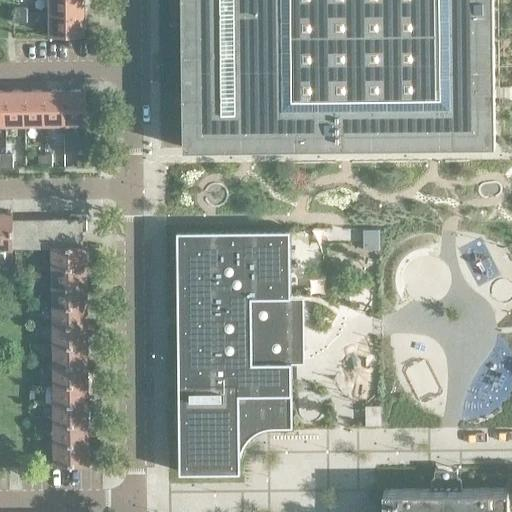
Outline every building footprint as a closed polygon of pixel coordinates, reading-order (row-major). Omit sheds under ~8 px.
[(84,12),(83,0),(50,0),(50,5),(48,5),(49,11),(50,11),(50,13),(84,12)] [(182,0),(184,147),(495,144),(493,0),(182,0)] [(84,33),(84,12),(50,13),(51,24),(49,24),(49,31),(51,31),(51,33),(84,33)] [(45,123),(44,89),(25,90),(25,123),(36,123),(36,124),(43,124),(43,123),(45,123)] [(64,122),(64,89),(44,89),(45,123),(56,122),(56,124),(63,124),(63,122),(64,122)] [(85,122),(85,89),(64,89),(64,122),(76,122),(76,124),(82,124),(82,122),(85,122)] [(25,123),(25,90),(5,90),(5,123),(17,123),(17,125),(24,125),(24,123),(25,123)] [(13,246),(13,219),(12,213),(0,213),(0,248),(1,248),(0,246),(13,246)] [(82,245),(82,230),(86,230),(86,214),(70,214),(70,218),(49,219),(49,246),(53,246),(53,257),(51,257),(51,264),(53,264),(53,265),(87,265),(86,244),(82,245)] [(25,246),(25,219),(13,219),(13,246),(25,246)] [(37,246),(37,219),(25,219),(25,246),(37,246)] [(49,246),(49,219),(37,219),(37,246),(49,246)] [(270,428),(293,427),(290,228),(177,229),(179,366),(180,471),(241,471),(241,458),(241,454),(242,451),(244,446),(247,441),(249,438),(253,435),(255,433),(258,431),(263,429),(266,428),(270,428)] [(87,285),(87,265),(53,265),(53,277),(51,277),(51,284),(53,284),(53,285),(87,285)] [(87,304),(87,285),(53,285),(53,296),(51,296),(51,303),(53,303),(53,305),(87,304)] [(87,324),(87,304),(53,305),(54,316),(52,316),(52,323),(54,323),(54,324),(87,324)] [(87,343),(87,324),(54,324),(54,336),(52,336),(52,342),(54,342),(54,344),(87,343)] [(87,363),(87,343),(54,344),(54,355),(52,355),(52,362),(54,362),(54,363),(87,363)] [(88,383),(87,363),(54,363),(54,375),(52,375),(52,382),(54,382),(54,383),(88,383)] [(88,402),(88,383),(54,383),(54,394),(53,394),(53,401),(55,401),(55,403),(88,402)] [(88,422),(88,402),(55,403),(55,414),(53,414),(53,421),(55,421),(55,422),(88,422)] [(88,441),(88,422),(55,422),(55,434),(53,434),(53,440),(55,440),(55,442),(88,441)] [(88,462),(88,441),(55,442),(55,453),(53,453),(53,460),(55,460),(55,462),(88,462)] [(508,511),(509,488),(461,488),(461,480),(459,477),(457,477),(433,477),(431,480),(431,488),(384,489),(383,511),(508,511)]
